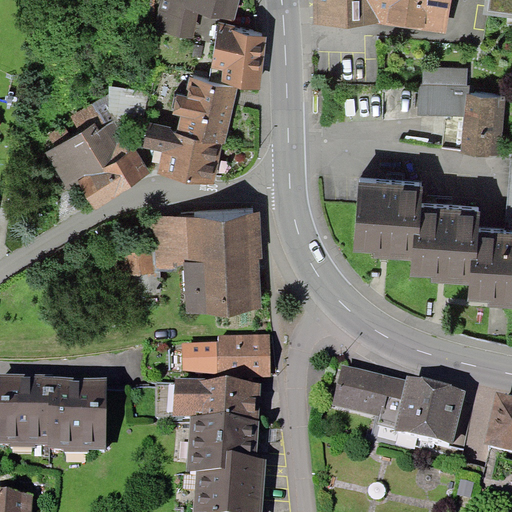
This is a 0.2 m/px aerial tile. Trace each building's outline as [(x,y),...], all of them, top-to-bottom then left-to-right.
[(230,7),(232,0),(162,0),(155,27),(186,35),(194,0),(202,0),(222,5),(230,7)] [(374,19),(374,16),(374,0),(314,0),(315,19),(374,19)] [(374,0),(374,16),(438,26),(441,0),(374,0)] [(511,15),(511,0),(491,0),(489,12),(511,15)] [(208,75),(207,79),(232,84),(232,80),(255,85),(260,34),(216,23),(208,75)] [(429,87),(418,87),(417,112),(465,114),(465,121),(445,120),(442,148),(485,154),(485,150),(497,152),(503,96),(469,92),(470,89),(463,88),(464,70),(430,69),(429,87)] [(182,111),(178,131),(218,140),(232,84),(207,79),(190,76),(186,95),(175,92),(171,95),(169,105),(171,109),(182,111)] [(209,180),(209,179),(217,141),(218,140),(178,131),(147,124),(143,142),(164,148),(160,170),(209,180)] [(93,203),(143,172),(123,140),(104,151),(88,125),(51,147),(64,170),(70,166),(93,203)] [(508,158),(503,230),(511,231),(511,155),(508,155),(508,158)] [(388,243),(411,245),(409,265),(443,267),(469,269),(467,289),(501,292),(511,292),(511,231),(503,230),(474,228),(475,208),(417,204),(418,184),(357,179),(352,240),(388,243)] [(186,308),(255,304),(250,209),(179,214),(175,219),(177,240),(179,242),(183,242),(186,308)] [(157,291),(155,262),(150,262),(150,248),(112,249),(113,274),(123,273),(124,292),(157,291)] [(267,379),(267,341),(217,341),(217,349),(183,349),(183,378),(218,378),(218,379),(267,379)] [(395,437),(447,450),(459,400),(408,387),(407,392),(340,375),(332,408),(378,419),(376,428),(396,434),(395,437)] [(103,453),(104,393),(50,392),(50,389),(0,388),(0,447),(47,448),(47,452),(103,453)] [(203,427),(252,430),(255,392),(200,392),(200,390),(175,390),(174,427),(192,428),(193,426),(203,427)] [(511,410),(496,407),(487,447),(511,452),(511,410)] [(250,467),(252,430),(203,427),(193,426),(192,428),(188,478),(198,479),(195,511),(255,511),(259,468),(250,467)] [(21,471),(19,500),(0,498),(0,511),(49,511),(51,502),(52,476),(21,471)]
